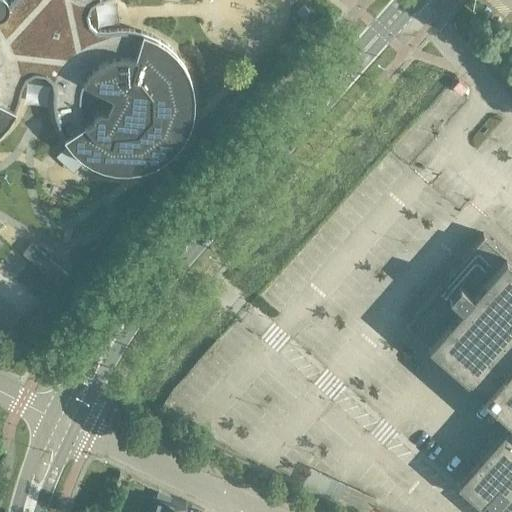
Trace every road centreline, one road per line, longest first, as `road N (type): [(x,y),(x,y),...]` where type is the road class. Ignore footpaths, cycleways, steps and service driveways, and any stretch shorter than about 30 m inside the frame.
road 1 (tertiary): [(59,420),(144,291),(417,0)]
road 2 (residential): [(230,497),(59,420)]
